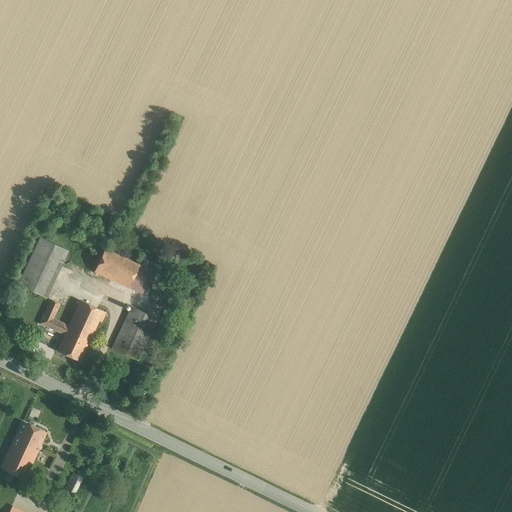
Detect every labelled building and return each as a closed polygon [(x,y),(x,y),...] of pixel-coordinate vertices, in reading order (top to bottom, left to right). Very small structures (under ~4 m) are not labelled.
[(40,237),(18,284),(45,297),(67,250),(40,237)] [(150,270),(105,249),(94,271),(103,275),(140,293),(147,278),(146,277),(150,270)] [(91,269),(85,283),(97,289),(103,275),(94,271),(91,269)] [(97,289),(85,283),(82,289),(94,294),(97,289)] [(51,300),(40,323),(64,334),(68,325),(53,318),(60,304),(51,300)] [(106,312),(80,300),(68,325),(91,336),(99,320),(102,321),(106,312)] [(151,302),(146,313),(158,318),(163,307),(151,302)] [(131,306),(112,348),(138,361),(158,318),(146,313),(131,306)] [(91,336),(68,325),(64,334),(57,350),(80,361),(91,336)] [(22,424),(0,469),(25,481),(46,435),(22,424)] [(38,466),(49,470),(56,455),(45,450),(38,466)] [(72,473),(63,491),(74,496),(83,478),(72,473)]
